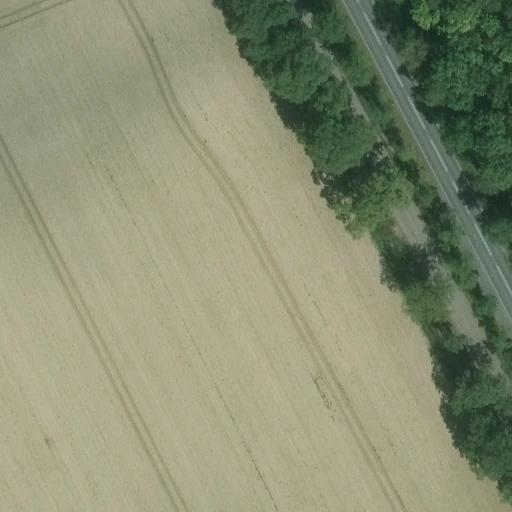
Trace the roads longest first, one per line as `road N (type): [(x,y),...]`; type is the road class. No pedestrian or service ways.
road 1 (unclassified): [(511,409),(290,0)]
road 2 (trunk): [(511,297),(355,0)]
